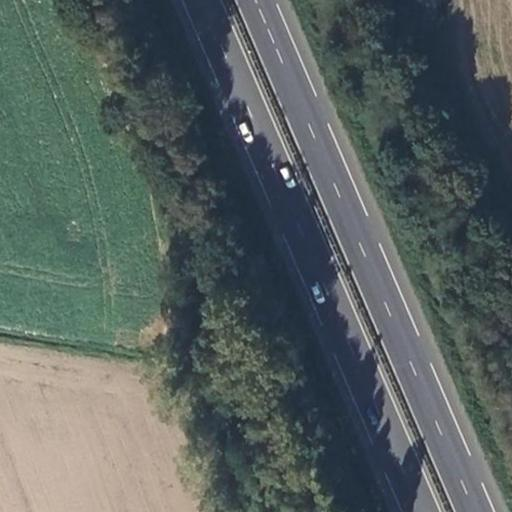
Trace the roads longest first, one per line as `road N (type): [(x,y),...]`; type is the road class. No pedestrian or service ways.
road 1 (trunk): [(203,0),(424,511)]
road 2 (trunk): [(479,511),(258,0)]
